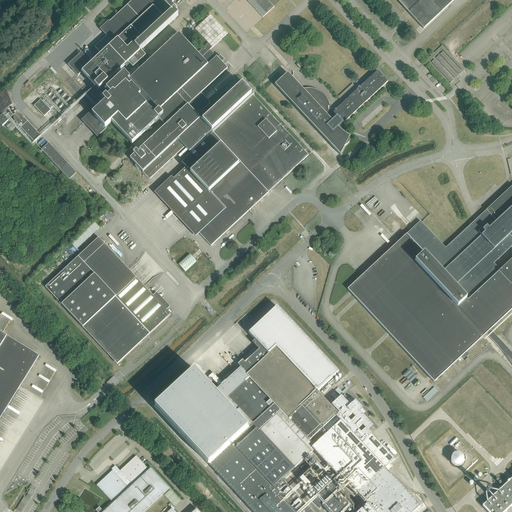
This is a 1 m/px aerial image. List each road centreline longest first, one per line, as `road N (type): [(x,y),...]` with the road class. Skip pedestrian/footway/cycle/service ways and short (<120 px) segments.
road 1 (unclassified): [(46,511),(89,446),(269,277)]
road 2 (unclassified): [(442,511),(364,380),(269,277)]
road 3 (unknown): [(271,36),(331,103),(350,95),(385,56)]
road 4 (unknown): [(404,444),(443,415),(496,470)]
